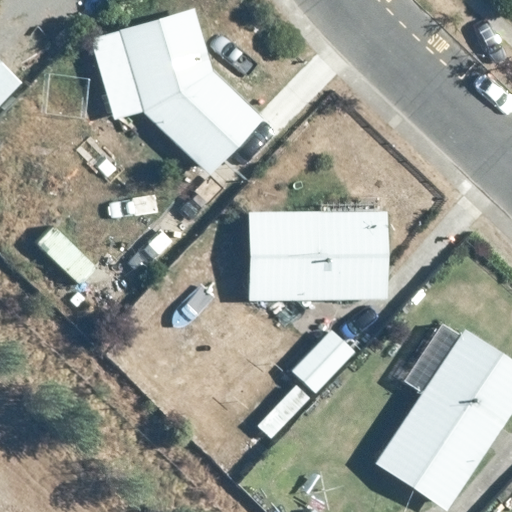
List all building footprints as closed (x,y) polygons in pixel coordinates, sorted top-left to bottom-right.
[(106,0),(81,16),(174,163),(235,125),(155,0),(106,0)] [(0,92),(12,80),(0,68),(0,92)] [(210,296),(349,287),(344,200),(205,209),(210,296)] [(345,454),(416,498),(499,366),(428,322),(345,454)] [(353,349),(329,326),(260,396),(284,420),(353,349)]
